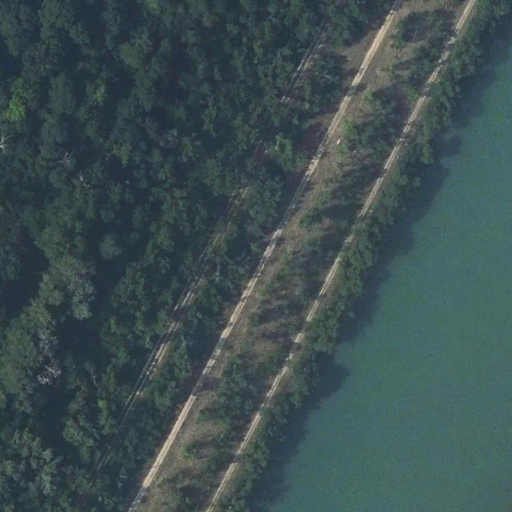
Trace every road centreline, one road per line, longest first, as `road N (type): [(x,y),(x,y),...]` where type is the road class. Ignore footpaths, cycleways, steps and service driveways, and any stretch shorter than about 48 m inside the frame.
road 1 (track): [(397,0),(128,511)]
road 2 (track): [(81,511),(341,0)]
